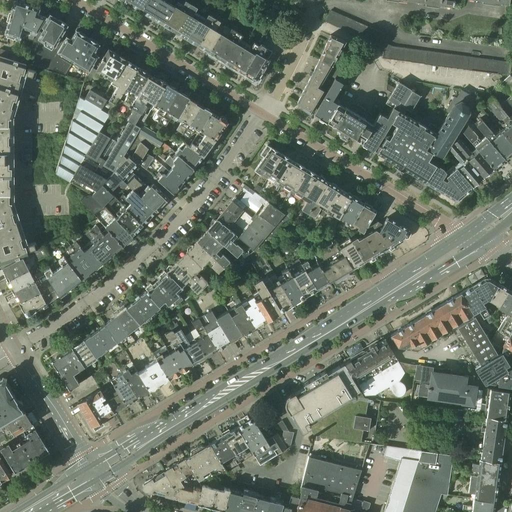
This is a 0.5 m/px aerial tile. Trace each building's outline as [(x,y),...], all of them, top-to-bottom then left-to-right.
[(14,1),(11,12),(5,33),(7,34),(6,37),(14,39),(15,38),(19,39),(20,36),(23,27),(22,27),(28,5),(24,4),(25,1),(24,0),(16,0),(16,2),(14,1)] [(130,0),(129,4),(141,11),(147,0),(130,0)] [(147,0),(141,11),(152,18),(155,12),(162,0),(147,0)] [(163,25),(177,2),(178,0),(162,0),(155,12),(152,18),(163,25)] [(185,1),(183,5),(177,2),(163,25),(175,32),(186,12),(191,4),(185,1)] [(186,38),(200,16),(194,12),(197,8),(191,4),(186,12),(175,32),(186,38)] [(39,8),(28,5),(22,27),(23,27),(20,36),(28,38),(28,37),(35,40),(48,17),(37,14),(39,8)] [(325,22),(331,24),(336,13),(330,10),(325,22)] [(341,15),(336,13),(331,24),(336,27),(341,15)] [(44,68),(66,37),(61,34),(66,25),(65,24),(66,24),(59,20),(50,15),(48,17),(35,40),(24,62),(44,68)] [(198,45),(214,18),(208,15),(206,19),(200,16),(186,38),(198,45)] [(346,17),(341,15),(336,27),(341,29),(346,17)] [(352,20),(346,17),(341,29),(347,31),(352,20)] [(223,29),(217,26),(220,22),(214,18),(198,45),(209,52),(223,29)] [(357,22),(352,20),(347,31),(352,34),(357,22)] [(362,24),(357,22),(352,34),(357,36),(362,24)] [(368,27),(362,24),(357,36),(362,38),(368,27)] [(373,29),(368,27),(362,38),(368,41),(373,29)] [(228,33),(223,29),(209,52),(221,59),(237,32),(231,28),(228,33)] [(378,31),(373,29),(368,41),(373,43),(378,31)] [(66,37),(44,68),(43,69),(64,76),(71,65),(55,55),(57,52),(73,62),(87,38),(85,36),(78,31),(77,32),(76,31),(70,39),(66,37)] [(384,34),(378,31),(373,43),(378,45),(384,34)] [(246,43),(240,40),(243,36),(237,32),(221,59),(232,66),(246,43)] [(390,36),(384,34),(378,45),(384,48),(386,44),(390,36)] [(330,35),(320,60),(331,66),(334,68),(339,60),(335,58),(341,49),(350,54),(355,46),(330,35)] [(251,47),(246,43),(232,66),(243,73),(261,44),(264,38),(262,37),(259,42),(258,45),(254,42),(251,47)] [(89,38),(87,38),(73,62),(88,71),(98,56),(93,53),(98,44),(96,43),(89,38)] [(257,79),(257,77),(272,52),(266,48),(267,48),(261,44),(243,73),(253,78),(253,80),(257,79)] [(0,55),(12,60),(14,53),(0,48),(0,55)] [(111,84),(113,81),(125,60),(108,50),(96,70),(105,76),(103,79),(111,84)] [(10,124),(10,116),(26,64),(12,60),(0,55),(0,264),(1,266),(27,252),(11,203),(11,166),(8,166),(8,153),(11,153),(10,124)] [(124,88),(136,66),(125,60),(113,81),(118,84),(108,100),(115,104),(118,98),(123,90),(124,88)] [(320,60),(307,84),(317,90),(318,88),(320,89),(322,86),(320,85),(321,82),(330,87),(335,79),(340,71),(334,68),(331,66),(320,60)] [(124,88),(123,90),(128,93),(135,97),(138,92),(149,74),(136,66),(124,88)] [(65,143),(56,173),(92,193),(102,183),(114,171),(126,150),(142,124),(155,102),(166,84),(155,78),(149,74),(138,92),(135,97),(131,105),(135,108),(127,120),(129,121),(123,130),(117,141),(111,138),(99,131),(113,107),(115,104),(108,100),(103,97),(90,89),(85,97),(80,95),(65,143)] [(511,76),(510,74),(509,75),(500,83),(511,96),(511,76)] [(313,114),(320,118),(320,121),(323,123),(325,122),(326,122),(332,112),(340,100),(334,97),(342,83),(335,79),(330,87),(313,114)] [(387,118),(380,113),(375,122),(362,143),(362,144),(364,147),(367,148),(369,148),(373,151),(392,120),(398,110),(401,105),(409,92),(410,90),(411,89),(398,81),(388,99),(395,104),(387,118)] [(159,121),(177,91),(166,84),(155,102),(159,105),(152,117),(159,121)] [(317,90),(307,84),(297,102),(299,106),(311,113),(324,91),(320,89),(318,88),(317,90)] [(457,136),(460,130),(465,121),(478,99),(461,89),(457,97),(455,96),(446,111),(449,113),(440,128),(437,133),(430,145),(446,155),(450,148),(453,142),(457,136)] [(410,90),(409,92),(401,105),(398,110),(399,110),(402,112),(403,113),(406,109),(411,111),(420,95),(410,90)] [(188,97),(177,91),(159,121),(164,124),(171,113),(177,116),(188,97)] [(115,104),(113,107),(119,110),(121,108),(127,112),(131,105),(135,97),(128,93),(123,101),(118,98),(115,104)] [(511,120),(511,98),(510,96),(501,105),(508,114),(511,110),(511,115),(510,118),(511,120)] [(199,104),(188,97),(177,116),(176,118),(180,121),(175,128),(182,132),(199,104)] [(505,127),(501,130),(511,143),(511,120),(510,118),(492,97),(485,103),(498,118),(502,119),(505,122),(503,124),(505,127)] [(357,140),(362,143),(375,122),(340,100),(332,112),(326,122),(331,125),(331,126),(339,131),(338,133),(338,135),(344,139),(346,138),(348,136),(356,141),(357,140)] [(199,104),(182,132),(188,136),(193,129),(197,132),(199,129),(211,111),(199,104)] [(397,167),(395,167),(395,168),(397,168),(402,172),(403,172),(403,170),(404,169),(422,181),(435,159),(441,163),(446,155),(430,145),(437,133),(440,128),(430,123),(428,127),(415,120),(403,113),(402,112),(399,110),(398,110),(392,120),(398,123),(390,136),(387,134),(376,152),(398,166),(397,167)] [(211,111),(199,129),(215,139),(216,137),(218,138),(221,132),(220,131),(227,121),(227,118),(223,116),(220,116),(211,111)] [(489,140),(505,159),(505,158),(505,159),(509,155),(511,152),(511,143),(501,130),(496,134),(481,117),(475,123),(476,125),(486,136),(489,140)] [(460,130),(476,148),(494,168),(497,165),(502,161),(505,159),(489,140),(486,136),(479,142),(478,141),(479,139),(478,137),(478,136),(465,121),(460,130)] [(139,162),(146,152),(151,143),(161,148),(165,143),(162,141),(165,137),(159,134),(142,124),(126,150),(139,162)] [(215,139),(199,129),(197,132),(195,136),(189,145),(203,155),(215,139)] [(483,177),(494,168),(476,148),(471,152),(460,139),(457,136),(453,142),(483,177)] [(175,151),(177,154),(193,168),(198,161),(199,162),(203,157),(202,156),(203,155),(189,145),(183,141),(175,151)] [(455,165),(473,186),(483,177),(453,142),(450,148),(461,161),(456,164),(453,161),(452,162),(455,165)] [(259,179),(264,182),(267,177),(281,153),(271,147),(271,148),(267,145),(261,154),(264,156),(257,165),(258,166),(255,170),(252,176),(259,180),(259,179)] [(126,150),(114,171),(123,178),(126,181),(128,183),(133,188),(137,192),(145,183),(134,173),(139,168),(136,165),(139,162),(126,150)] [(153,157),(146,152),(139,162),(147,169),(150,163),(153,157)] [(293,160),(281,153),(267,177),(273,181),(273,182),(277,185),(275,186),(274,188),(275,189),(293,160)] [(157,178),(173,192),(193,168),(177,154),(174,158),(170,154),(165,160),(166,161),(158,170),(162,173),(157,178)] [(435,159),(422,181),(454,199),(458,198),(463,194),(445,174),(449,170),(445,165),(441,163),(435,159)] [(293,160),(275,189),(277,190),(278,187),(278,185),(283,188),(283,187),(289,190),(304,167),(293,160)] [(473,186),(455,165),(449,170),(445,174),(463,194),(473,186)] [(315,174),(304,167),(289,190),(286,196),(288,197),(289,194),(289,192),(293,194),(294,193),(301,197),(315,174)] [(126,181),(123,178),(114,171),(102,183),(115,196),(128,183),(126,181)] [(328,181),(315,174),(301,197),(304,199),(299,207),(309,213),(328,181)] [(323,216),(325,212),(340,189),(328,181),(309,213),(315,217),(317,213),(323,216)] [(110,205),(117,197),(115,196),(102,183),(92,193),(104,204),(106,201),(110,205)] [(141,196),(156,210),(168,197),(153,183),(141,196)] [(254,196),(256,193),(245,185),(243,188),(254,196)] [(123,191),(117,198),(124,205),(144,224),(153,213),(156,210),(141,196),(137,192),(133,188),(131,191),(127,195),(123,191)] [(352,196),(340,189),(325,212),(331,216),(334,212),(340,216),(352,196)] [(104,204),(92,193),(81,198),(97,216),(100,220),(107,227),(122,244),(132,235),(116,217),(104,204)] [(353,222),(364,203),(352,196),(340,216),(347,220),(346,222),(350,225),(353,222)] [(242,210),(231,201),(217,218),(227,227),(237,235),(239,237),(244,230),(233,220),(242,210)] [(290,217),(289,217),(285,213),(269,202),(258,215),(279,228),(290,217)] [(364,203),(353,222),(360,226),(358,228),(363,231),(367,224),(371,217),(375,210),(364,203)] [(144,224),(124,205),(121,208),(123,210),(116,217),(132,235),(135,232),(137,233),(141,229),(140,227),(144,224)] [(371,217),(367,224),(375,229),(379,231),(396,242),(403,237),(404,238),(405,239),(408,238),(411,233),(410,230),(388,217),(383,224),(376,220),(381,213),(375,210),(371,217)] [(257,215),(244,230),(239,237),(255,250),(260,248),(271,241),(270,239),(281,230),(279,228),(258,215),(257,215)] [(210,222),(211,224),(207,229),(223,244),(237,257),(243,250),(237,244),(237,245),(232,241),(237,235),(227,227),(217,218),(213,219),(210,222)] [(96,224),(91,229),(112,253),(122,244),(107,227),(102,231),(96,224)] [(101,261),(112,253),(91,229),(87,233),(92,239),(87,244),(101,261)] [(202,235),(197,240),(228,271),(231,269),(226,265),(229,261),(222,254),(220,255),(216,251),(223,244),(207,229),(206,230),(203,229),(201,232),(202,235)] [(395,242),(396,242),(379,231),(375,229),(364,236),(376,254),(386,248),(389,252),(397,247),(395,242)] [(306,244),(310,238),(304,232),(301,236),(306,244)] [(300,235),(289,242),(298,257),(306,244),(301,236),(300,235)] [(376,254),(364,236),(358,240),(357,237),(351,241),(364,261),(368,259),(370,262),(378,258),(376,254)] [(322,246),(340,275),(352,268),(340,247),(338,245),(334,238),(322,246)] [(338,245),(340,247),(352,268),(364,261),(351,241),(350,238),(338,245)] [(187,250),(186,251),(202,266),(205,264),(204,264),(206,261),(218,273),(222,268),(227,272),(228,271),(197,240),(192,245),(190,245),(187,247),(187,250)] [(77,241),(71,245),(91,270),(95,267),(97,269),(103,264),(101,262),(101,261),(87,244),(82,248),(77,241)] [(37,248),(35,242),(28,245),(29,250),(37,248)] [(67,261),(80,279),(81,278),(83,280),(89,275),(87,273),(91,270),(71,245),(66,250),(72,257),(67,261)] [(4,274),(7,280),(29,268),(37,264),(39,263),(38,260),(50,254),(45,246),(1,267),(4,274)] [(315,259),(317,262),(329,282),(340,275),(322,246),(311,252),(315,259)] [(181,256),(177,260),(202,287),(208,282),(201,275),(200,276),(199,277),(195,273),(201,267),(202,267),(202,266),(186,251),(184,251),(181,254),(181,256)] [(58,268),(71,286),(80,279),(67,261),(64,257),(58,261),(61,265),(58,268)] [(305,296),(317,289),(302,265),(301,263),(298,258),(291,262),(292,264),(287,267),(305,296)] [(166,267),(167,270),(182,287),(183,286),(182,285),(185,283),(189,287),(190,286),(196,293),(202,287),(177,260),(172,265),(171,265),(169,265),(166,267)] [(301,263),(302,265),(317,289),(329,282),(317,262),(311,266),(307,260),(301,263)] [(37,264),(29,268),(7,280),(10,286),(12,292),(38,278),(45,274),(43,271),(42,269),(40,270),(37,264)] [(52,284),(59,295),(71,286),(58,268),(52,272),(49,267),(43,271),(45,274),(52,284)] [(293,303),(297,304),(300,302),(300,299),(305,296),(287,267),(282,270),(284,274),(278,278),(293,303)] [(160,276),(156,280),(177,303),(183,298),(177,292),(182,287),(167,270),(166,271),(164,270),(158,275),(160,276)] [(45,274),(38,278),(12,292),(16,298),(18,303),(19,303),(52,284),(45,274)] [(292,304),(293,303),(278,278),(275,274),(263,281),(281,311),(285,308),(288,310),(291,307),(292,304)] [(489,300),(499,284),(489,278),(489,277),(484,277),(484,278),(472,285),(482,301),(488,310),(492,302),(489,300)] [(267,319),(268,318),(269,320),(272,320),(275,318),(276,316),(275,314),(281,311),(263,281),(261,278),(253,282),(259,291),(253,295),(267,319)] [(146,290),(160,306),(161,307),(166,302),(172,308),(177,303),(156,280),(152,284),(150,282),(145,287),(147,289),(146,290)] [(29,314),(37,309),(39,312),(45,308),(45,307),(48,305),(47,303),(59,295),(52,284),(19,303),(25,313),(29,314)] [(492,302),(499,306),(509,290),(499,284),(489,300),(492,302)] [(474,314),(479,311),(484,318),(486,317),(490,323),(494,320),(488,310),(482,301),(472,285),(460,292),(474,314)] [(155,310),(160,306),(146,290),(136,298),(151,316),(155,312),(155,311),(156,310),(155,310)] [(511,307),(511,291),(509,290),(499,306),(498,308),(508,314),(511,307)] [(242,334),(243,333),(245,336),(246,336),(247,336),(251,334),(251,333),(251,332),(250,330),(255,326),(244,307),(241,303),(233,291),(231,292),(236,301),(233,303),(238,310),(230,315),(242,334)] [(438,335),(474,314),(460,292),(409,324),(408,323),(408,324),(392,334),(392,333),(391,334),(398,347),(404,348),(408,346),(409,347),(417,343),(419,347),(438,335)] [(244,307),(255,326),(256,326),(257,327),(260,328),(263,326),(263,323),(262,322),(267,319),(253,295),(247,299),(241,303),(244,307)] [(136,298),(126,307),(140,323),(144,319),(145,320),(146,319),(147,320),(151,316),(136,298)] [(128,332),(140,323),(126,307),(116,315),(128,332)] [(511,307),(508,314),(505,320),(507,321),(501,332),(510,337),(511,334),(511,307)] [(225,344),(230,341),(216,317),(212,310),(199,318),(217,349),(218,348),(218,349),(221,350),(225,348),(225,345),(225,344)] [(230,341),(231,341),(234,342),(238,340),(238,337),(242,334),(230,315),(228,310),(216,317),(230,341)] [(117,341),(128,332),(116,315),(105,323),(117,341)] [(510,387),(511,375),(511,351),(504,348),(500,355),(476,317),(457,329),(461,336),(480,365),(475,368),(484,383),(505,387),(510,387)] [(205,356),(206,356),(209,356),(211,355),(212,352),(217,349),(199,318),(192,322),(201,337),(196,341),(205,356)] [(105,323),(94,331),(107,348),(117,341),(105,323)] [(201,361),(204,359),(204,357),(205,356),(196,341),(190,344),(181,329),(174,333),(193,364),(199,360),(201,361)] [(181,371),(182,370),(185,372),(189,370),(188,367),(193,364),(174,333),(172,330),(165,334),(169,341),(171,340),(172,343),(166,347),(181,371)] [(94,331),(84,338),(96,357),(107,348),(94,331)] [(96,357),(84,338),(82,339),(81,339),(78,341),(78,343),(72,347),(85,366),(91,376),(92,375),(95,373),(88,364),(97,358),(96,357)] [(384,338),(344,362),(351,374),(355,379),(360,386),(365,394),(374,394),(388,386),(391,391),(392,392),(392,393),(393,394),(394,394),(395,394),(396,395),(397,395),(398,394),(399,394),(400,394),(401,393),(401,392),(402,392),(402,391),(403,390),(403,389),(403,388),(403,387),(402,386),(402,385),(401,384),(400,383),(399,382),(398,380),(403,371),(393,353),(384,338)] [(153,352),(154,354),(169,379),(174,375),(177,377),(180,375),(180,372),(181,371),(166,347),(165,345),(153,352)] [(51,360),(57,370),(73,360),(79,370),(85,366),(72,347),(72,346),(55,357),(51,360)] [(149,390),(150,389),(151,390),(152,390),(153,390),(154,390),(155,389),(156,389),(156,388),(156,387),(157,386),(157,385),(162,382),(162,383),(163,383),(164,383),(165,383),(166,383),(166,382),(167,382),(167,381),(168,380),(168,379),(169,379),(154,354),(151,355),(154,360),(145,366),(146,367),(138,372),(149,390)] [(69,389),(80,383),(74,373),(79,370),(73,360),(57,370),(69,389)] [(365,397),(344,362),(327,372),(325,370),(303,384),(304,386),(290,394),(289,395),(288,396),(287,397),(286,398),(286,399),(285,400),(285,401),(285,402),(285,403),(285,404),(285,405),(286,406),(286,407),(287,408),(297,425),(298,424),(302,430),(309,426),(314,435),(361,442),(363,426),(369,427),(371,414),(365,414),(367,398),(365,397)] [(121,370),(138,397),(149,390),(138,372),(134,366),(129,369),(126,365),(120,368),(121,370)] [(431,371),(432,368),(415,365),(414,372),(413,378),(420,379),(417,396),(472,404),(475,386),(472,386),(473,377),(464,375),(464,376),(431,371)] [(126,404),(138,397),(121,370),(119,371),(121,374),(111,379),(111,380),(126,404)] [(80,383),(69,389),(74,396),(97,382),(92,375),(91,376),(80,383)] [(9,382),(7,378),(2,378),(0,379),(0,408),(1,409),(17,399),(14,395),(14,394),(15,392),(13,389),(11,389),(8,385),(9,382)] [(111,380),(100,387),(101,389),(103,393),(114,411),(126,404),(111,380)] [(106,416),(114,411),(103,393),(101,389),(78,402),(91,425),(92,425),(95,429),(104,424),(101,419),(107,416),(106,416)] [(510,391),(491,389),(488,404),(488,406),(507,409),(510,391)] [(0,408),(0,425),(24,411),(17,399),(1,409),(0,408)] [(506,418),(507,409),(488,406),(488,404),(482,403),(480,415),(486,416),(487,416),(506,418)] [(32,424),(24,411),(0,425),(0,430),(6,439),(24,428),(32,424)] [(506,418),(487,416),(486,416),(483,438),(482,444),(481,444),(479,454),(481,454),(480,459),(500,462),(503,440),(504,436),(506,418)] [(253,417),(237,426),(248,444),(259,465),(277,454),(290,446),(294,433),(283,431),(282,437),(280,438),(276,432),(265,438),(253,417)] [(282,420),(274,425),(275,428),(289,431),(282,420)] [(48,451),(36,431),(32,424),(24,428),(29,436),(41,456),(48,451)] [(242,448),(248,444),(237,426),(230,431),(229,429),(222,433),(223,435),(233,453),(238,460),(247,455),(242,448)] [(222,460),(233,453),(223,435),(209,443),(223,466),(225,465),(222,460)] [(19,441),(32,461),(41,456),(29,436),(19,441)] [(10,447),(22,467),(32,461),(19,441),(10,447)] [(11,466),(14,472),(22,467),(10,447),(8,443),(0,447),(4,455),(2,456),(10,467),(11,466)] [(189,455),(185,458),(198,479),(213,470),(216,476),(218,477),(223,474),(224,475),(218,479),(224,481),(226,481),(231,482),(231,480),(223,466),(209,443),(204,446),(202,446),(191,452),(189,455)] [(435,511),(440,498),(441,493),(448,494),(453,456),(421,452),(387,446),(384,456),(400,461),(383,511),(435,511)] [(310,450),(299,491),(300,491),(299,497),(295,511),(348,511),(354,494),(363,465),(310,450)] [(0,480),(11,474),(0,455),(0,480)] [(165,470),(164,471),(175,490),(174,497),(178,498),(179,500),(180,500),(183,501),(184,499),(197,503),(201,487),(190,484),(198,479),(185,458),(184,459),(182,458),(179,460),(179,462),(171,467),(168,466),(165,468),(165,470)] [(478,464),(472,463),(471,470),(477,471),(499,473),(500,462),(480,459),(479,459),(478,464)] [(143,489),(166,495),(167,497),(170,497),(172,496),(174,497),(175,490),(164,471),(158,474),(156,474),(153,476),(153,478),(143,484),(143,489)] [(471,474),(469,483),(497,487),(499,473),(477,471),(477,475),(471,474)] [(495,501),(497,487),(469,483),(468,492),(474,493),(474,498),(495,501)] [(201,485),(201,487),(197,503),(203,504),(205,506),(210,508),(215,487),(203,484),(201,485)] [(217,508),(224,510),(229,491),(229,488),(223,487),(223,489),(215,487),(210,508),(215,509),(217,508)] [(252,511),(257,493),(243,490),(242,494),(237,511),(252,511)] [(237,511),(242,494),(229,491),(224,510),(225,511),(230,511),(231,511),(233,511),(237,511)] [(257,493),(252,511),(265,511),(270,496),(257,493)] [(282,505),(280,511),(295,511),(299,497),(290,495),(287,507),(282,505)] [(265,511),(280,511),(282,505),(283,500),(270,496),(265,511)] [(468,511),(493,511),(495,501),(474,498),(472,506),(461,505),(460,511),(468,511)] [(362,501),(360,507),(367,510),(369,503),(362,501)]
